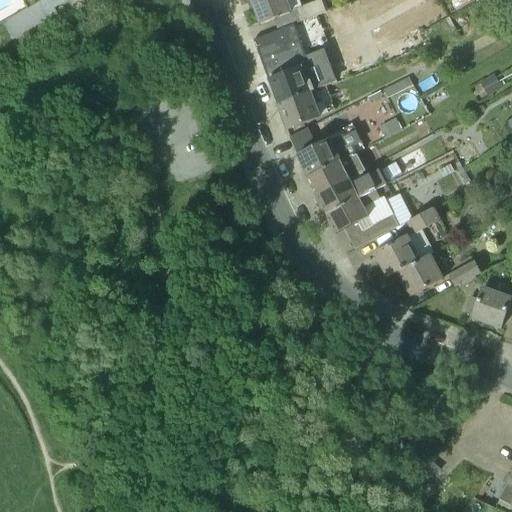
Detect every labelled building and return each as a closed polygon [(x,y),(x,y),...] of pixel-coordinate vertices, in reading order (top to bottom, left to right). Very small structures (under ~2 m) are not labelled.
[(68,0),(44,0),(38,4),(2,25),(11,41),(55,15),(52,9),(68,0)] [(250,0),(260,26),(292,14),(286,0),(250,0)] [(298,9),(303,22),(326,13),(321,0),(298,9)] [(259,53),(272,48),(267,34),(253,40),(259,53)] [(278,107),(312,94),(303,69),(310,67),(303,53),(295,56),(277,63),(282,77),(269,82),(278,107)] [(494,75),(479,83),(487,99),(503,90),(494,75)] [(384,91),(388,99),(413,87),(409,79),(384,91)] [(287,131),(321,119),(312,94),(278,107),(287,131)] [(340,162),(341,162),(331,140),(297,157),(308,180),(340,163),(340,162)] [(306,181),(316,200),(366,173),(356,154),(341,162),(340,162),(340,163),(308,180),(306,181)] [(366,173),(316,200),(326,218),(376,192),(386,186),(379,174),(368,178),(366,173)] [(335,236),(344,231),(355,251),(398,228),(392,215),(372,226),(368,219),(369,218),(366,211),(381,203),(376,192),(326,218),(335,236)] [(434,209),(406,224),(413,237),(441,222),(434,209)] [(399,273),(420,261),(408,237),(375,254),(388,279),(399,273)] [(412,298),(444,281),(431,256),(420,261),(399,273),(412,298)] [(448,277),(454,289),(480,275),(474,263),(448,277)] [(482,288),(478,301),(471,299),(466,313),(473,316),(472,320),(501,330),(511,299),(482,288)] [(409,504),(441,471),(430,462),(399,495),(409,504)] [(511,473),(498,500),(511,507),(511,504),(511,473)] [(485,485),(477,496),(480,498),(488,488),(485,485)]
